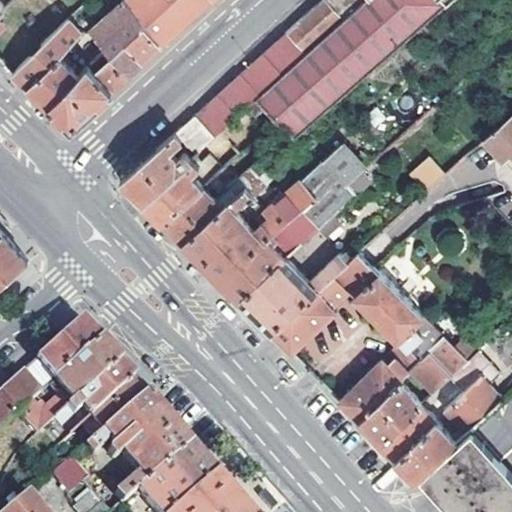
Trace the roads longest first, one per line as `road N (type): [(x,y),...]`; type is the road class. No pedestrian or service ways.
road 1 (tertiary): [(270,0),(70,182)]
road 2 (secondary): [(186,331),(349,511)]
road 3 (secondary): [(84,265),(145,324),(186,331)]
